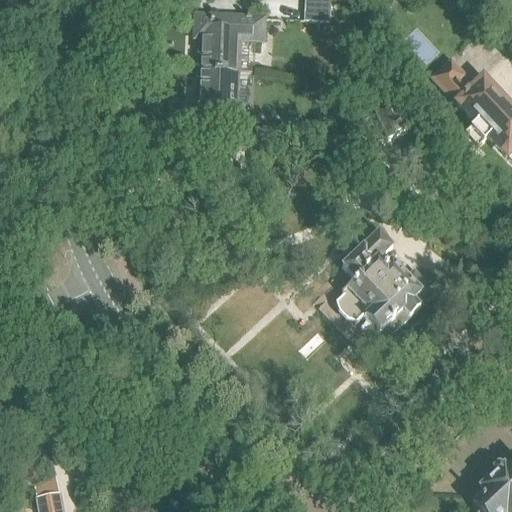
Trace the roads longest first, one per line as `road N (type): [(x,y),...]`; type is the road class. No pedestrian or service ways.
road 1 (tertiary): [(100,284),(283,511)]
road 2 (tertiary): [(60,0),(56,141),(76,230),(100,284)]
road 3 (residential): [(336,511),(511,346)]
